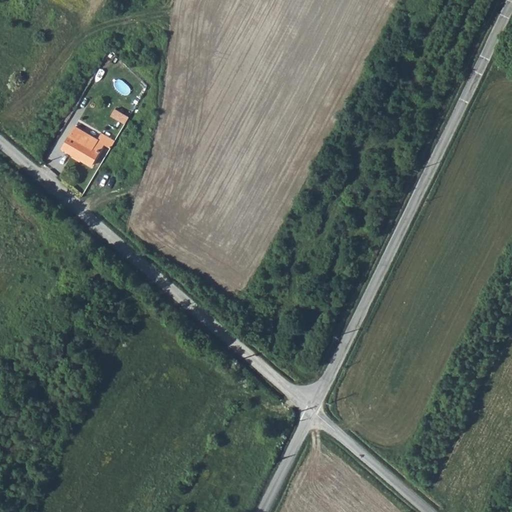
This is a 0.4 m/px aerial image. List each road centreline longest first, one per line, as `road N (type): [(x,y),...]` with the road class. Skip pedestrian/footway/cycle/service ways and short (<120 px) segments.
road 1 (unclassified): [(511,0),(312,410)]
road 2 (unclassified): [(312,410),(0,142)]
road 3 (unclassified): [(429,511),(312,410)]
